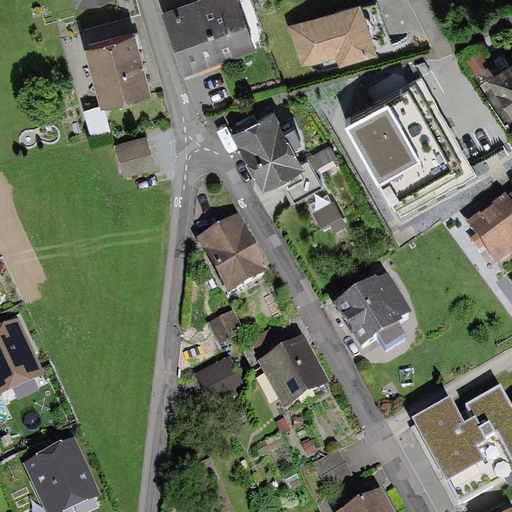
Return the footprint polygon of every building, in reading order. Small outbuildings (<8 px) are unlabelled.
[(257,46),(240,0),(183,0),(162,8),(184,72),(257,46)] [(375,0),(362,4),(360,0),(355,0),(289,23),(302,63),(335,52),(340,64),(378,51),(377,48),(392,43),(377,0),(375,0)] [(152,88),(137,28),(85,41),(101,101),(152,88)] [(467,60),(476,73),(491,63),(481,49),(467,60)] [(511,58),(488,74),(511,110),(511,58)] [(478,176),(422,75),(345,117),(401,218),(478,176)] [(112,130),(104,102),(84,108),(92,135),(112,130)] [(274,107),(232,131),(264,188),(279,180),(292,203),(325,185),(315,168),(338,156),(332,144),(304,159),(294,142),(303,138),(294,122),(286,127),(274,107)] [(147,134),(116,142),(124,175),(156,167),(147,134)] [(511,194),(467,227),(496,268),(511,256),(511,194)] [(334,198),(313,210),(321,226),(330,221),(336,230),(348,223),(334,198)] [(270,276),(238,219),(197,242),(229,299),(270,276)] [(334,308),(361,351),(378,340),(386,352),(407,339),(400,328),(404,325),(403,323),(412,317),(388,279),(378,285),(376,283),(334,308)] [(245,334),(234,312),(209,324),(219,346),(245,334)] [(0,399),(46,378),(19,321),(0,330),(0,399)] [(285,346),(280,333),(257,343),(262,356),(285,346)] [(305,338),(258,364),(285,411),(331,386),(305,338)] [(247,392),(230,359),(195,376),(212,410),(247,392)] [(451,405),(413,426),(458,508),(511,478),(511,409),(501,391),(466,410),(475,425),(465,430),(451,405)] [(73,511),(102,499),(75,442),(23,466),(44,511),(73,511)] [(339,451),(313,465),(327,490),(353,476),(339,451)] [(392,511),(382,492),(345,511),(392,511)]
